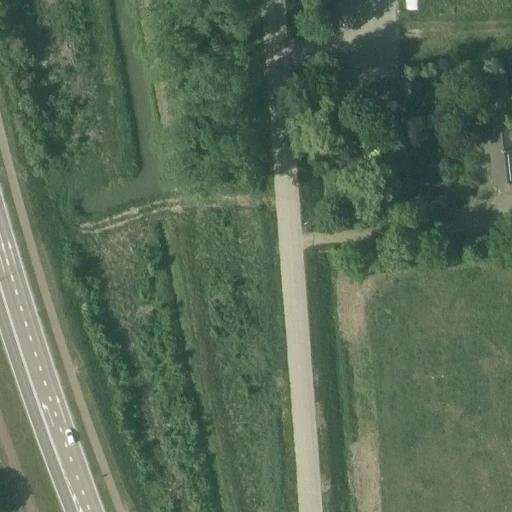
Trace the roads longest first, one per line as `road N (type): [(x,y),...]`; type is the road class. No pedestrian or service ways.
road 1 (unclassified): [(319,511),(274,0)]
road 2 (secondary): [(84,511),(0,257)]
